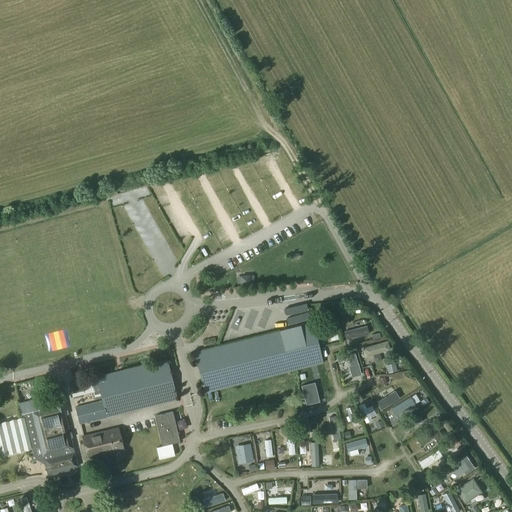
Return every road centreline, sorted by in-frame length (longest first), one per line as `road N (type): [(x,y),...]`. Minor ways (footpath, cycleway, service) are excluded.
road 1 (track): [(319,207),(261,121),(197,0)]
road 2 (unclassified): [(383,308),(511,484)]
